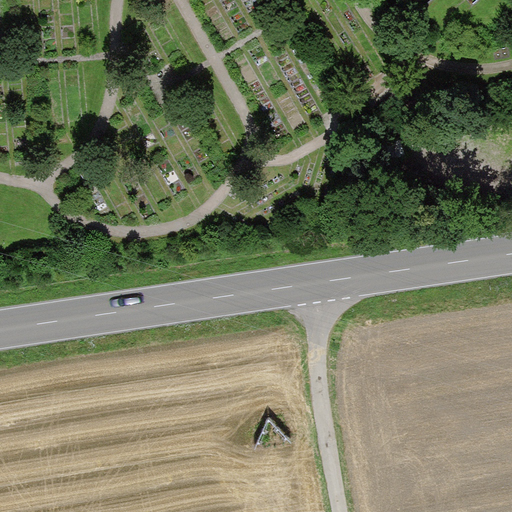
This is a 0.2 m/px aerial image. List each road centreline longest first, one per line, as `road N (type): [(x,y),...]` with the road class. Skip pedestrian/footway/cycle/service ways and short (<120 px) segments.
road 1 (primary): [(308,285),(0,330)]
road 2 (residential): [(308,285),(343,511)]
road 3 (primary): [(511,255),(308,285)]
